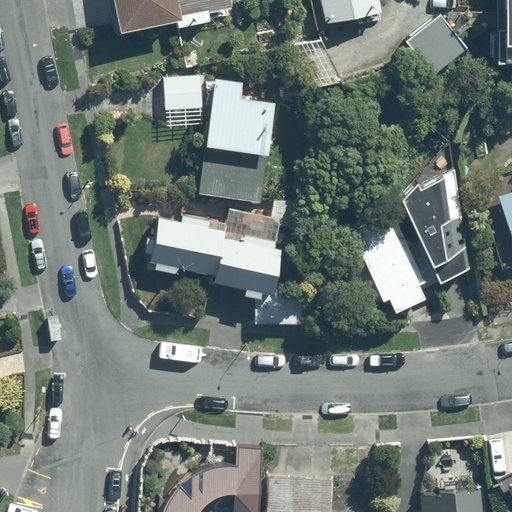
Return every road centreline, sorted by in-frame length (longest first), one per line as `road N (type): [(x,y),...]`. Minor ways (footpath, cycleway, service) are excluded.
road 1 (residential): [(92,373),(381,383),(511,370)]
road 2 (residential): [(11,0),(92,373)]
road 3 (residential): [(92,373),(75,511)]
